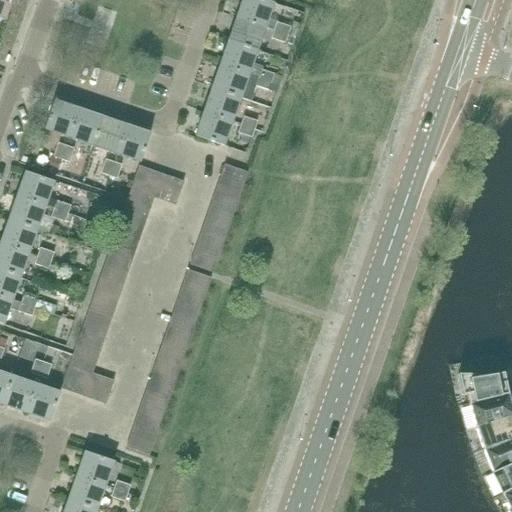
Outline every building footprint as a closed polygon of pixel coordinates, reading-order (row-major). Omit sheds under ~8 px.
[(12,0),(0,0),(0,17),(6,20),(12,0)] [(265,28),(273,4),(261,0),(243,0),(237,18),(265,28)] [(343,292),(428,0),(384,0),(302,280),(343,292)] [(256,52),(265,28),(237,18),(229,42),(256,52)] [(274,31),(287,36),(290,28),(277,24),(274,31)] [(285,44),(287,36),(274,31),(271,40),(285,44)] [(248,75),(256,52),(229,42),(221,66),(248,75)] [(240,99),(248,75),(221,66),(212,89),(240,99)] [(258,78),(271,83),(274,75),(260,71),(258,78)] [(268,92),(271,83),(258,78),(255,87),(268,92)] [(232,123),(240,99),(212,89),(204,113),(232,123)] [(78,110),(55,103),(55,102),(45,130),(69,138),(78,110)] [(92,146),(102,119),(78,110),(69,138),(92,146)] [(223,147),(232,123),(204,113),(196,137),(223,147)] [(241,126),(254,130),(257,122),(244,118),(241,126)] [(116,155),(126,127),(102,119),(92,146),(116,155)] [(251,138),(254,130),(241,126),(238,134),(251,138)] [(140,163),(150,135),(126,127),(116,155),(140,163)] [(61,161),(65,147),(57,145),(53,158),(61,161)] [(65,147),(61,161),(69,164),(73,150),(65,147)] [(52,158),(48,168),(57,171),(61,161),(53,158),(52,158)] [(108,177),(113,164),(105,161),(100,174),(108,177)] [(113,164),(108,177),(116,180),(121,166),(113,164)] [(248,174),(245,173),(224,166),(220,177),(244,185),(248,174)] [(142,194),(150,171),(139,167),(131,190),(142,194)] [(153,198),(161,175),(150,171),(142,194),(153,198)] [(53,183),(29,174),(26,173),(17,197),(45,207),(53,183)] [(164,202),(172,179),(161,175),(153,198),(154,198),(154,199),(164,202)] [(240,196),(244,185),(220,177),(217,188),(240,196)] [(175,206),(183,183),(172,179),(164,202),(175,206)] [(236,207),(240,196),(217,188),(213,199),(236,207)] [(153,198),(142,194),(131,190),(127,201),(150,209),(154,199),(154,198),(153,198)] [(36,230),(45,207),(17,197),(9,221),(36,230)] [(232,218),(236,207),(213,199),(209,210),(232,218)] [(146,220),(150,209),(127,201),(123,212),(146,220)] [(67,215),(70,207),(56,202),(53,210),(67,215)] [(64,223),(67,215),(53,210),(50,218),(64,223)] [(228,229),(232,218),(209,210),(205,221),(228,229)] [(143,231),(146,220),(123,212),(119,223),(143,231)] [(28,254),(36,230),(9,221),(1,244),(28,254)] [(224,240),(228,229),(205,221),(201,232),(224,240)] [(139,242),(143,231),(119,223),(116,234),(139,242)] [(220,251),(224,240),(201,232),(197,243),(220,251)] [(135,253),(139,242),(116,234),(112,245),(135,253)] [(217,262),(220,251),(197,243),(193,254),(217,262)] [(0,270),(20,277),(28,254),(1,244),(0,246),(0,270)] [(131,264),(135,253),(112,245),(108,256),(131,264)] [(37,257),(50,262),(53,254),(39,249),(37,257)] [(213,274),(217,262),(193,254),(189,266),(213,274)] [(127,275),(131,264),(108,256),(104,267),(127,275)] [(47,270),(50,262),(37,257),(34,265),(47,270)] [(123,287),(127,275),(104,267),(100,278),(123,287)] [(0,297),(11,301),(20,277),(0,270),(0,297)] [(207,290),(211,279),(187,271),(184,282),(207,290)] [(119,297),(123,287),(100,278),(96,289),(119,297)] [(203,301),(207,290),(184,282),(180,293),(203,301)] [(116,309),(119,297),(96,289),(92,300),(116,309)] [(199,312),(203,301),(180,293),(176,304),(199,312)] [(20,304),(34,309),(36,301),(23,296),(20,304)] [(0,324),(3,325),(11,301),(0,297),(0,324)] [(112,320),(116,309),(92,300),(88,311),(112,320)] [(31,317),(34,309),(20,304),(17,312),(31,317)] [(195,323),(199,312),(176,304),(172,315),(195,323)] [(108,331),(112,320),(88,311),(85,322),(108,331)] [(191,334),(195,323),(172,315),(168,326),(191,334)] [(104,342),(108,331),(85,322),(81,333),(104,342)] [(188,345),(191,334),(168,326),(164,337),(188,345)] [(67,341),(71,330),(62,327),(58,337),(67,341)] [(100,353),(104,342),(81,333),(77,344),(100,353)] [(184,356),(188,345),(164,337),(161,348),(184,356)] [(96,364),(100,353),(77,344),(73,356),(96,364)] [(180,368),(184,356),(161,348),(157,360),(180,368)] [(92,375),(96,364),(73,356),(69,367),(80,371),(91,375),(92,375)] [(37,377),(42,363),(34,360),(34,361),(29,374),(37,377)] [(176,379),(180,368),(157,360),(153,370),(176,379)] [(42,363),(37,377),(46,380),(50,366),(42,363)] [(72,394),(80,371),(69,367),(61,390),(72,394)] [(172,390),(176,379),(153,370),(149,382),(172,390)] [(83,397),(91,375),(80,371),(72,394),(83,397)] [(0,404),(1,405),(11,378),(0,373),(0,404)] [(508,396),(506,383),(504,374),(479,378),(479,375),(457,375),(462,397),(467,396),(469,405),(508,396)] [(94,401),(102,378),(92,375),(91,375),(83,397),(94,401)] [(25,413),(34,386),(11,378),(1,405),(25,413)] [(105,405),(113,382),(102,378),(94,401),(105,405)] [(169,401),(172,390),(149,382),(145,393),(169,401)] [(50,422),(59,394),(34,386),(25,413),(50,422)] [(165,412),(169,401),(145,393),(141,404),(165,412)] [(511,417),(511,409),(508,396),(469,405),(475,428),(511,417)] [(161,423),(165,412),(141,404),(138,415),(161,423)] [(157,433),(161,423),(138,415),(134,425),(157,433)] [(511,440),(511,417),(475,428),(483,451),(511,440)] [(153,445),(157,433),(134,425),(130,437),(153,445)] [(149,456),(153,445),(130,437),(126,448),(149,456)] [(511,464),(511,440),(483,451),(492,474),(511,464)] [(105,487),(113,462),(85,453),(77,477),(92,482),(105,487)] [(511,490),(511,464),(492,474),(502,495),(511,490)] [(105,487),(92,482),(77,477),(69,501),(82,505),(97,510),(105,487)] [(114,490),(127,495),(130,487),(116,482),(114,490)] [(125,503),(127,495),(114,490),(111,498),(125,503)] [(511,511),(511,490),(502,495),(511,510),(508,511),(511,511)] [(95,511),(97,510),(82,505),(69,501),(64,511),(95,511)]
